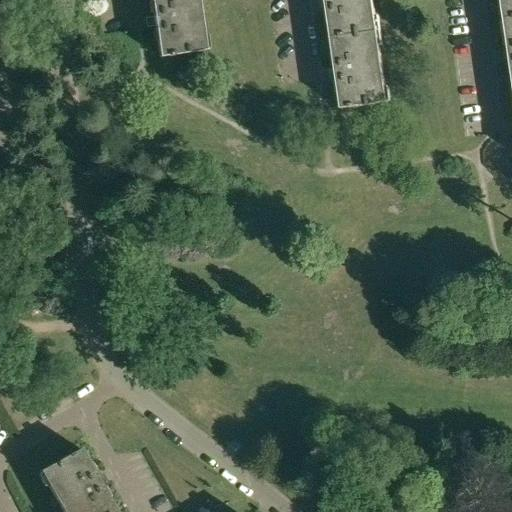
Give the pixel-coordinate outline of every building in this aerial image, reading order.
[(204,50),(196,0),(149,0),(158,57),(204,50)] [(325,0),(328,14),(331,38),(377,30),(372,0),(325,0)] [(511,0),(501,0),(504,18),(511,17),(511,0)] [(387,102),(377,30),(331,38),(341,109),(387,102)] [(39,472),(61,511),(115,511),(80,449),(39,472)]
